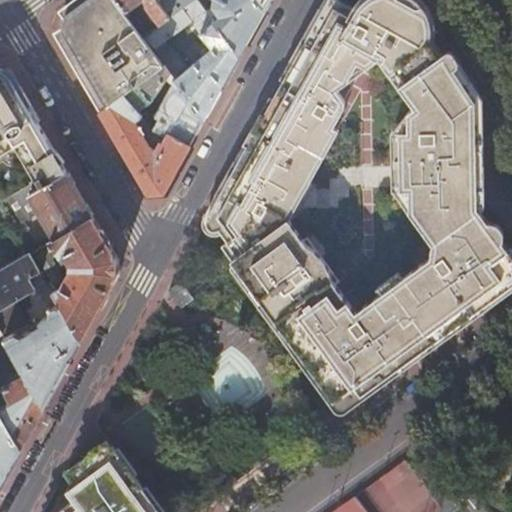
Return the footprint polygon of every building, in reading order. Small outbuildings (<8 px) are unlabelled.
[(144,36),(117,0),(86,0),(85,1),(69,12),(63,31),(83,65),(76,70),(93,99),(99,110),(101,111),(125,95),(166,67),(144,36)] [(117,0),(144,36),(155,28),(139,7),(145,2),(160,24),(192,0),(162,0),(160,2),(158,0),(117,0)] [(166,67),(172,74),(176,79),(204,118),(223,83),(238,55),(206,11),(197,0),(192,0),(160,24),(155,28),(144,36),(166,67)] [(206,229),(208,231),(211,232),(216,231),(224,243),(221,246),(249,284),(254,280),(330,388),(330,394),(332,397),(334,400),(337,402),(340,403),(344,403),(349,402),(354,398),(356,393),(356,389),(496,285),(501,286),(506,285),(510,283),(511,280),(511,261),(509,259),(505,257),(500,257),(500,254),(504,251),(469,202),(463,202),(462,188),(458,188),(457,159),(462,159),(461,147),(467,146),(470,143),(469,101),(438,56),(436,58),(425,43),(426,37),(425,30),(423,23),(421,17),(417,11),(412,7),(407,3),(400,0),(372,0),(368,2),(362,6),(356,13),(335,0),(326,0),(317,16),(294,58),(280,85),(205,219),(207,220),(205,222),(205,224),(205,227),(206,229)] [(252,30),(264,9),(257,0),(213,0),(212,6),(206,11),(238,55),(252,30)] [(268,0),(257,0),(264,9),(268,0)] [(0,200),(1,201),(38,180),(41,186),(65,172),(14,81),(12,77),(9,74),(6,71),(2,68),(0,67),(0,200)] [(150,104),(172,74),(166,67),(125,95),(139,112),(150,104)] [(197,131),(204,118),(176,79),(150,125),(153,128),(169,137),(171,135),(189,145),(197,131)] [(164,192),(189,145),(171,135),(169,137),(153,128),(147,139),(135,121),(142,115),(139,112),(125,95),(101,111),(126,155),(148,193),(164,192)] [(65,172),(41,186),(29,193),(56,239),(92,217),(77,190),(67,171),(65,172)] [(92,217),(56,239),(39,249),(31,253),(47,281),(81,340),(117,275),(116,259),(106,241),(92,217)] [(23,222),(15,227),(30,252),(31,253),(39,249),(23,222)] [(0,308),(37,287),(47,281),(31,253),(30,252),(0,269),(0,308)] [(64,370),(81,340),(47,281),(37,287),(50,308),(50,317),(31,328),(29,325),(5,339),(45,405),(64,370)] [(168,290),(180,307),(192,299),(179,282),(177,283),(168,290)] [(0,408),(0,412),(21,448),(34,424),(45,405),(5,339),(0,330),(0,348),(17,378),(9,383),(7,379),(2,382),(4,386),(3,387),(11,402),(0,408)] [(0,485),(3,481),(21,448),(0,412),(0,485)] [(160,511),(154,503),(155,503),(147,492),(146,493),(107,438),(85,453),(77,468),(81,468),(111,511),(160,511)] [(111,511),(81,468),(77,468),(65,490),(73,500),(61,508),(63,511),(111,511)] [(155,503),(163,497),(175,488),(167,478),(147,492),(155,503)] [(161,511),(169,506),(163,497),(155,503),(154,503),(160,511),(161,511)]
